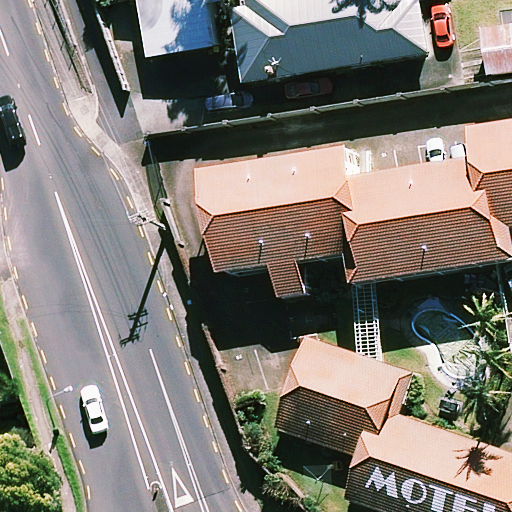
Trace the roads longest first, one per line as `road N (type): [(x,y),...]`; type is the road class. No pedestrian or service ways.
road 1 (secondary): [(87,300),(0,46)]
road 2 (secondary): [(87,300),(219,511)]
road 3 (secondary): [(159,511),(87,300)]
